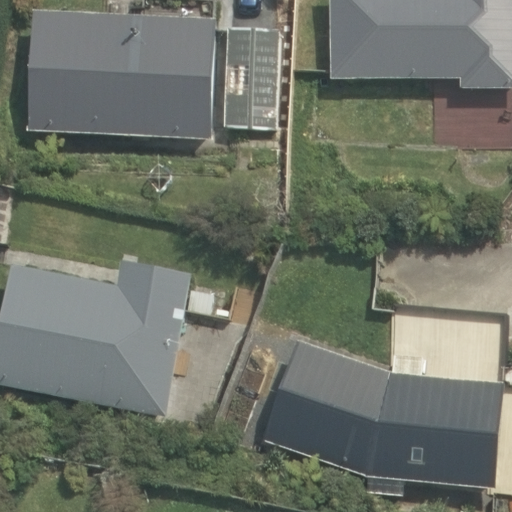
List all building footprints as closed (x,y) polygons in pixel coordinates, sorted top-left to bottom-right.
[(511,88),(511,0),(333,0),(334,80),(462,80),(462,89),(511,88)] [(217,141),(222,20),(38,10),(33,133),(217,141)] [(280,132),(285,32),(232,29),(227,130),(280,132)] [(0,384),(170,417),(197,274),(126,261),(121,286),(16,266),(0,349),(0,384)] [(373,479),(501,490),(509,382),(503,382),(507,325),(397,316),(395,371),(300,340),(264,440),(373,479)]
